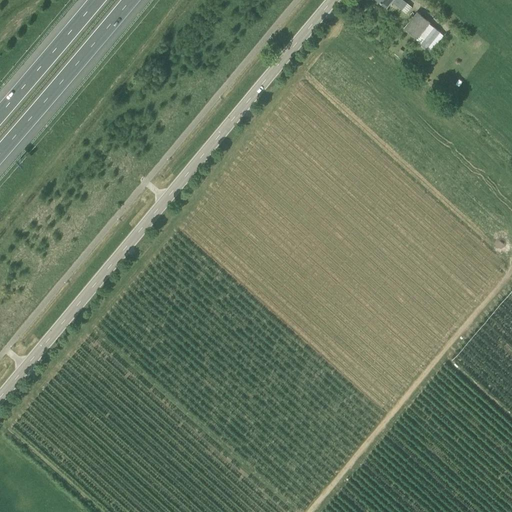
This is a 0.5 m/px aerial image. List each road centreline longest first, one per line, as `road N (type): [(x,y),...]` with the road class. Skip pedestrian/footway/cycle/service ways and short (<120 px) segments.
road 1 (tertiary): [(0,396),(332,0)]
road 2 (unclassified): [(310,511),(511,275)]
road 3 (motorway): [(0,154),(132,0)]
road 4 (motorway): [(93,0),(0,110)]
